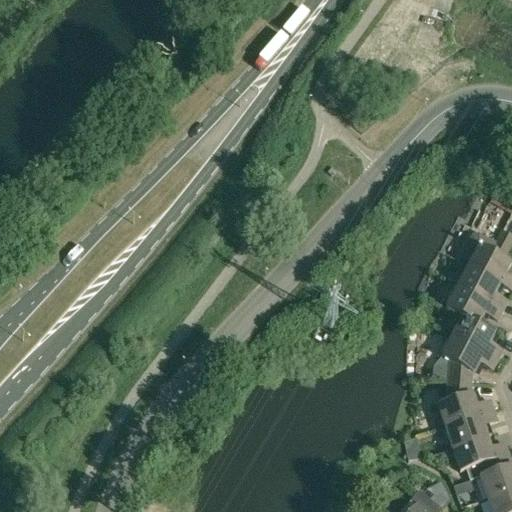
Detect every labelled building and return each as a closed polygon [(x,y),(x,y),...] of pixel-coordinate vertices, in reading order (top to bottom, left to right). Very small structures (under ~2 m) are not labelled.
[(511,241),(502,236),(491,256),(478,250),(468,270),(498,287),(511,294),(511,293),(511,281),(504,277),(510,266),(502,262),(511,244),(511,241)] [(468,270),(457,289),(502,313),(506,304),(493,297),(498,287),(468,270)] [(446,310),(462,319),(463,319),(478,327),(478,326),(483,316),(496,323),(502,313),(457,289),(446,310)] [(462,319),(452,338),(497,362),(501,353),(488,346),(494,335),(478,326),(478,327),(463,319),(462,319)] [(448,363),(447,385),(471,386),(471,378),(478,365),(492,372),(497,362),(452,338),(441,359),(448,363)] [(437,407),(446,431),(493,415),(489,404),(475,409),(470,395),(471,386),(447,385),(445,405),(437,407)] [(446,431),(453,452),(486,441),(482,430),(496,425),(493,415),(446,431)] [(470,483),(480,480),(511,469),(504,447),(489,452),(486,441),(453,452),(460,474),(466,472),(470,483)] [(480,480),(488,502),(511,493),(511,469),(480,480)] [(411,502),(417,507),(412,511),(441,511),(419,493),(411,502)] [(511,511),(511,493),(488,502),(491,511),(511,511)]
